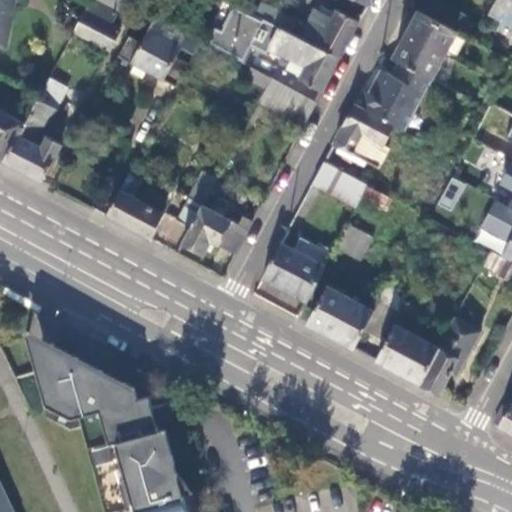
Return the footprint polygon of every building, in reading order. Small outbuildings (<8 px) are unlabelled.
[(0,0),(0,44),(5,46),(13,0),(0,0)] [(90,0),(74,31),(109,49),(119,29),(110,23),(121,0),(90,0)] [(439,0),(424,0),(419,10),(458,31),(467,15),(439,0)] [(511,25),(511,0),(497,0),(496,3),(500,5),(494,16),(509,24),(511,25)] [(259,17),(292,33),(299,21),(263,3),(256,16),(259,17)] [(491,14),(494,16),(500,5),(496,3),(491,14)] [(300,80),(323,91),(341,57),(302,38),(292,33),(259,17),(256,16),(237,5),(224,31),(217,28),(209,44),(244,63),(253,45),(268,52),(270,49),(293,60),(306,67),(302,76),(300,80)] [(302,38),(341,57),(360,22),(338,9),(333,19),(317,11),(302,38)] [(458,31),(419,10),(394,58),(398,60),(404,63),(432,78),(458,31)] [(184,41),(189,33),(156,15),(141,42),(128,35),(118,55),(176,86),(189,63),(176,57),(184,41)] [(197,48),(201,39),(189,33),(184,41),(197,48)] [(289,69),(302,76),(306,67),(293,60),(289,69)] [(398,60),(391,75),(396,78),(404,63),(398,60)] [(374,96),(363,90),(355,104),(395,126),(405,131),(432,78),(404,63),(396,78),(391,75),(387,72),(374,96)] [(262,90),(256,107),(305,125),(316,97),(252,73),(248,85),(262,90)] [(67,85),(50,76),(38,100),(55,109),(67,85)] [(55,109),(38,100),(25,123),(5,161),(42,181),(62,144),(47,137),(41,147),(35,144),(55,109)] [(511,112),(492,102),(489,108),(476,133),(493,143),(499,134),(511,140),(511,112)] [(395,126),(355,104),(334,143),(378,167),(389,148),(385,146),(395,126)] [(0,158),(5,161),(25,123),(5,113),(7,110),(0,106),(0,158)] [(368,185),(324,161),(312,183),(357,207),(368,185)] [(450,177),(436,205),(452,213),(466,184),(450,177)] [(165,213),(121,189),(106,216),(151,239),(165,213)] [(511,260),(511,208),(504,204),(497,217),(511,225),(511,240),(504,257),(511,260)] [(340,247),(362,259),(375,236),(352,223),(340,247)] [(280,244),(262,277),(308,300),(325,267),(280,244)] [(501,274),(509,260),(491,251),(484,265),(501,274)] [(511,280),(511,262),(509,260),(501,274),(511,280)] [(23,294),(3,283),(0,289),(0,291),(19,302),(23,294)] [(380,302),(381,300),(376,297),(370,308),(329,286),(309,324),(355,348),(365,330),(380,302)] [(43,305),(23,294),(19,302),(39,313),(43,305)] [(380,302),(365,330),(379,338),(394,309),(380,302)] [(421,383),(442,394),(455,371),(460,361),(467,347),(473,350),(483,331),(456,317),(440,348),(421,383)] [(400,320),(378,360),(421,383),(440,348),(402,327),(406,322),(400,320)] [(190,511),(181,477),(179,471),(167,430),(167,426),(161,428),(150,395),(139,398),(137,392),(136,384),(91,360),(29,326),(27,329),(30,344),(37,364),(48,404),(72,416),(100,407),(111,442),(118,440),(137,511),(190,511)] [(511,394),(495,423),(511,432),(511,394)] [(110,445),(90,450),(94,465),(114,460),(110,445)] [(0,511),(12,511),(0,486),(0,511)]
